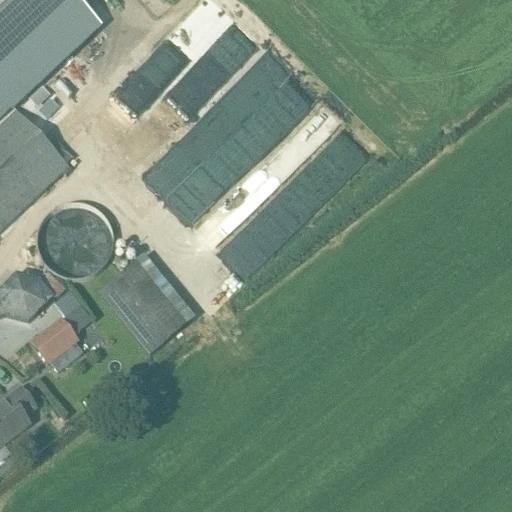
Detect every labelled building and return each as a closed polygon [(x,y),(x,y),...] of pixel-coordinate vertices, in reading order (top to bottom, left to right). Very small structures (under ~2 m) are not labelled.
[(0,0),(0,120),(13,109),(99,28),(71,0),(0,0)] [(223,192),(314,104),(264,53),(219,98),(188,67),(140,114),(124,98),(106,116),(121,131),(111,141),(166,198),(198,167),(223,192)] [(0,234),(69,170),(65,166),(71,161),(57,146),(52,151),(13,109),(0,120),(0,234)] [(299,148),(295,152),(303,159),(327,134),(309,117),(288,138),(299,148)] [(102,263),(99,215),(68,218),(68,222),(60,222),(63,266),(102,263)] [(143,259),(98,295),(149,358),(194,322),(143,259)] [(0,301),(4,320),(29,326),(53,299),(56,302),(65,293),(47,275),(40,283),(15,277),(0,292),(0,301)] [(31,346),(47,367),(76,344),(61,324),(31,346)] [(0,450),(29,428),(24,421),(36,412),(20,391),(0,405),(0,450)]
